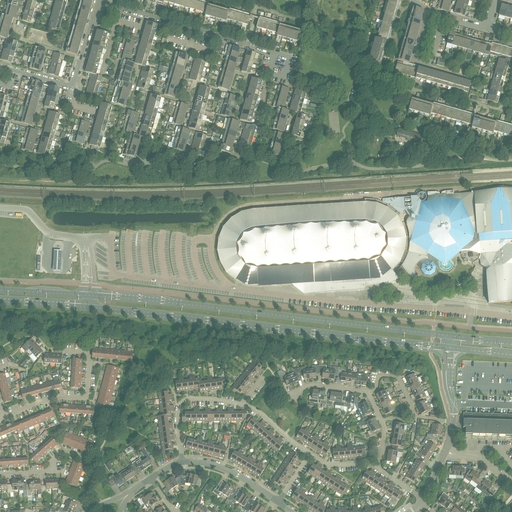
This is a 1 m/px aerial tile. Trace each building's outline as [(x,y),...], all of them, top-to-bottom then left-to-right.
[(9,0),(8,5),(18,8),(20,3),(9,0)] [(81,0),(80,6),(90,9),(92,3),(81,0)] [(227,20),(248,26),(249,20),(252,21),(253,17),(250,16),(251,15),(229,9),(229,11),(208,5),(208,3),(198,0),(147,0),(163,4),(164,2),(205,14),(205,16),(226,22),(227,20)] [(376,65),(381,66),(381,63),(380,63),(386,42),(388,43),(400,1),(399,1),(399,0),(388,0),(377,39),(375,39),(369,60),(377,62),(376,65)] [(56,2),(54,7),(65,10),(66,5),(56,2)] [(437,9),(446,11),(446,9),(448,10),(449,6),(438,3),(437,4),(438,4),(437,9)] [(466,11),(467,6),(457,3),(455,8),(466,11)] [(8,5),(6,11),(17,14),(18,8),(8,5)] [(80,6),(78,11),(89,14),(90,9),(80,6)] [(499,15),(505,17),(508,7),(502,6),(499,15)] [(54,7),(53,13),(63,16),(65,10),(54,7)] [(413,8),(411,13),(422,16),(423,11),(413,8)] [(455,14),(465,16),(466,11),(455,8),(454,13),(455,14)] [(5,16),(13,18),(14,19),(15,19),(17,14),(6,11),(5,16)] [(78,11),(77,16),(87,19),(89,14),(78,11)] [(53,13),(51,18),(62,21),(63,16),(53,13)] [(411,13),(410,18),(420,21),(422,16),(411,13)] [(11,24),(11,23),(13,18),(5,16),(3,15),(2,15),(1,21),(11,24)] [(77,16),(75,21),(86,24),(87,19),(77,16)] [(51,18),(50,23),(60,26),(62,21),(51,18)] [(300,35),(303,35),(304,31),(301,30),(301,32),(280,26),(281,24),(259,18),(256,28),(277,34),(277,36),(298,42),(300,35)] [(410,18),(408,24),(419,27),(420,21),(410,18)] [(0,25),(10,29),(10,28),(11,24),(1,21),(0,23),(0,25)] [(75,21),(74,26),(85,29),(86,24),(75,21)] [(156,29),(157,25),(147,22),(146,22),(145,27),(157,31),(157,29),(156,29)] [(48,28),(59,31),(60,26),(50,23),(48,28)] [(408,24),(407,29),(418,32),(419,27),(408,24)] [(8,34),(9,30),(10,29),(0,25),(0,31),(4,32),(4,33),(8,34)] [(74,26),(72,32),(83,35),(85,29),(74,26)] [(154,36),(155,32),(156,32),(157,31),(145,27),(143,32),(154,36)] [(407,29),(405,34),(416,37),(418,32),(407,29)] [(4,39),(7,40),(7,39),(8,34),(4,33),(4,32),(0,31),(0,37),(1,38),(2,38),(4,39)] [(108,34),(105,33),(97,31),(96,36),(106,39),(108,34)] [(72,32),(71,37),(82,40),(83,35),(72,32)] [(153,40),(154,36),(143,32),(142,38),(154,41),(154,40),(153,40)] [(450,33),(447,43),(452,45),(455,34),(450,33)] [(405,34),(404,39),(415,42),(416,37),(405,34)] [(460,36),(455,34),(452,45),(451,48),(456,49),(457,46),(460,36)] [(96,36),(94,41),(105,44),(106,39),(96,36)] [(457,46),(463,48),(466,37),(460,36),(457,46)] [(71,37),(70,42),(80,45),(82,40),(71,37)] [(463,48),(468,49),(471,39),(466,37),(463,48)] [(124,38),(123,43),(133,46),(135,41),(134,41),(131,40),(124,38)] [(151,46),(153,42),(154,41),(142,38),(142,39),(141,43),(151,46)] [(7,39),(7,40),(5,45),(18,48),(18,47),(16,46),(18,42),(9,40),(7,39)] [(404,39),(402,44),(413,47),(415,42),(404,39)] [(468,49),(473,51),(476,40),(471,39),(468,49)] [(473,51),(478,52),(481,42),(476,40),(473,51)] [(94,41),(93,46),(103,50),(105,44),(94,41)] [(70,42),(68,47),(79,50),(80,45),(70,42)] [(478,52),(483,54),(486,43),(481,42),(478,52)] [(132,52),(133,46),(123,43),(121,49),(132,52)] [(150,50),(151,46),(141,43),(139,48),(151,52),(151,51),(151,50),(150,50)] [(491,45),(486,43),(483,54),(489,55),(491,45)] [(492,43),(491,45),(489,55),(489,54),(499,57),(501,50),(502,47),(492,43)] [(402,44),(401,49),(412,53),(413,47),(402,44)] [(15,53),(16,49),(18,49),(18,48),(5,45),(4,50),(15,53)] [(238,48),(230,46),(226,45),(225,50),(228,51),(239,54),(240,49),(239,48),(238,48)] [(93,46),(91,52),(102,55),(103,50),(93,46)] [(46,50),(44,50),(36,47),(34,51),(32,50),(31,52),(34,53),(45,56),(46,50)] [(66,53),(77,56),(79,50),(68,47),(66,53)] [(510,60),(511,54),(511,53),(511,49),(502,47),(501,50),(499,57),(510,60)] [(138,53),(148,56),(152,57),(154,52),(151,51),(151,52),(139,48),(138,53)] [(121,49),(120,54),(131,57),(132,52),(121,49)] [(401,49),(399,55),(410,58),(412,53),(401,49)] [(14,57),(15,53),(4,50),(2,55),(16,59),(16,57),(14,57)] [(228,51),(227,56),(237,59),(239,54),(228,51)] [(63,60),(64,55),(54,52),(52,58),(64,61),(64,60),(63,60)] [(91,52),(90,57),(100,60),(102,55),(91,52)] [(34,53),(33,58),(43,61),(45,56),(34,53)] [(147,62),(148,56),(138,53),(136,59),(147,62)] [(176,53),(175,57),(174,57),(173,58),(185,61),(187,56),(176,53)] [(118,59),(124,61),(129,62),(131,57),(120,54),(118,59)] [(2,60),(2,61),(12,63),(13,59),(16,60),(16,59),(2,55),(1,60),(2,60)] [(398,60),(408,63),(409,63),(410,58),(399,55),(398,60)] [(227,56),(225,61),(236,64),(237,59),(227,56)] [(33,58),(31,63),(42,66),(43,61),(33,58)] [(52,58),(51,63),(61,66),(63,62),(64,61),(52,58)] [(174,60),(173,63),(184,66),(185,61),(173,58),(173,59),(174,60)] [(206,61),(195,58),(193,64),(204,67),(206,61)] [(137,64),(142,66),(143,66),(146,67),(147,62),(136,59),(135,64),(136,64),(137,64)] [(499,59),(497,64),(508,67),(509,62),(499,59)] [(394,72),(399,74),(405,75),(407,67),(408,63),(398,60),(397,64),(394,72)] [(131,62),(129,62),(124,61),(123,66),(133,69),(135,64),(135,63),(133,63),(131,62)] [(225,61),(224,67),(234,70),(236,64),(225,61)] [(88,62),(87,66),(87,67),(98,70),(99,65),(88,62)] [(30,68),(38,71),(40,71),(42,66),(31,63),(30,68)] [(51,63),(49,68),(61,71),(61,70),(60,70),(61,66),(51,63)] [(173,63),(172,67),(171,67),(171,68),(182,72),(184,66),(173,63)] [(193,64),(192,69),(203,72),(204,67),(193,64)] [(506,72),(508,67),(497,64),(496,64),(495,65),(494,66),(494,67),(495,68),(495,69),(496,69),(506,72)] [(123,66),(121,71),(132,74),(133,69),(123,66)] [(153,73),(154,70),(154,69),(146,67),(143,66),(142,72),(153,75),(154,74),(153,73)] [(85,73),(88,74),(90,74),(91,74),(93,75),(96,76),(98,70),(87,67),(85,73)] [(412,68),(407,67),(405,75),(415,78),(417,72),(418,68),(417,70),(412,68)] [(58,76),(60,73),(61,71),(49,68),(48,73),(58,76)] [(171,70),(170,74),(181,77),(182,72),(171,68),(170,70),(171,70)] [(418,81),(420,82),(421,76),(423,69),(421,68),(418,68),(417,72),(415,78),(415,80),(418,81)] [(192,69),(190,74),(201,77),(203,72),(192,69)] [(420,82),(426,83),(429,71),(423,69),(421,76),(420,82)] [(496,69),(494,74),(505,77),(506,72),(496,69)] [(121,71),(120,76),(131,79),(132,74),(121,71)] [(222,71),(221,77),(232,80),(233,75),(222,71)] [(426,83),(431,85),(434,72),(429,71),(426,83)] [(142,72),(140,77),(151,80),(152,76),(153,76),(153,75),(142,72)] [(431,85),(436,86),(439,74),(434,72),(431,85)] [(99,76),(96,76),(93,75),(91,74),(90,80),(101,83),(102,77),(99,76)] [(170,74),(169,77),(164,75),(164,78),(168,79),(179,82),(181,77),(170,74)] [(193,80),(200,82),(201,77),(190,74),(189,79),(190,80),(192,80),(193,80)] [(436,86),(441,88),(445,75),(439,74),(436,86)] [(494,74),(493,80),(504,83),(505,77),(494,74)] [(441,88),(446,89),(450,77),(445,75),(441,88)] [(118,82),(120,83),(129,85),(131,79),(120,76),(118,82)] [(140,77),(139,82),(150,85),(151,84),(150,84),(151,80),(140,77)] [(221,77),(219,82),(230,85),(232,80),(221,77)] [(446,89),(452,90),(455,78),(450,77),(446,89)] [(263,81),(252,78),(250,83),(261,87),(263,81)] [(452,90),(457,92),(460,80),(455,78),(452,90)] [(168,80),(167,84),(178,87),(179,84),(179,82),(168,79),(167,80),(168,80)] [(42,83),(41,83),(31,80),(29,86),(31,86),(42,89),(43,84),(42,83)] [(90,80),(88,85),(99,88),(101,83),(90,80)] [(457,92),(462,93),(464,85),(465,81),(460,80),(457,92)] [(493,80),(491,85),(502,88),(504,83),(493,80)] [(467,95),(470,85),(472,86),(474,82),(471,81),(471,83),(469,82),(465,81),(464,85),(462,93),(465,94),(467,95)] [(146,90),(148,90),(149,86),(150,86),(150,85),(139,82),(137,87),(139,88),(141,89),(144,89),(146,90)] [(218,88),(226,90),(229,91),(230,85),(219,82),(218,88)] [(120,83),(119,88),(130,91),(131,85),(129,85),(120,83)] [(250,83),(249,89),(260,92),(261,87),(250,83)] [(167,84),(166,89),(176,92),(178,87),(167,84)] [(88,85),(87,90),(98,93),(99,88),(88,85)] [(491,85),(490,90),(501,93),(502,88),(491,85)] [(31,86),(30,92),(40,95),(42,89),(31,86)] [(209,93),(211,89),(201,86),(200,86),(198,91),(210,95),(210,94),(209,93)] [(279,86),(277,91),(288,94),(289,89),(279,86)] [(119,88),(118,93),(129,96),(130,91),(119,88)] [(175,98),(176,92),(166,89),(164,95),(174,98),(175,98)] [(249,89),(247,94),(258,97),(260,92),(249,89)] [(85,95),(96,98),(98,93),(87,90),(85,95)] [(296,91),(295,90),(293,96),(307,99),(307,98),(305,98),(306,93),(296,91)] [(487,95),(488,95),(499,98),(501,93),(490,90),(488,90),(487,95)] [(208,100),(209,96),(210,96),(210,95),(198,91),(197,97),(208,100)] [(277,91),(276,96),(287,99),(288,94),(277,91)] [(30,92),(28,97),(39,100),(40,95),(30,92)] [(9,97),(0,93),(0,99),(7,102),(9,97)] [(127,101),(129,96),(118,93),(116,98),(127,101)] [(151,94),(150,98),(149,100),(160,103),(161,98),(152,95),(151,94)] [(238,97),(227,94),(225,99),(236,102),(238,97)] [(247,94),(246,99),(257,102),(258,97),(247,94)] [(498,104),(499,98),(488,95),(487,101),(498,104)] [(276,96),(274,101),(285,104),(287,99),(276,96)] [(303,104),(304,100),(307,101),(307,99),(293,96),(292,101),(303,104)] [(28,97),(27,102),(38,105),(38,102),(39,100),(28,97)] [(207,104),(208,100),(197,97),(196,100),(195,102),(207,105),(208,104),(207,104)] [(115,104),(123,106),(126,107),(127,101),(116,98),(115,104)] [(411,102),(408,110),(430,116),(430,114),(472,125),(471,128),(492,134),(493,132),(511,137),(511,125),(497,121),(496,123),(475,117),(475,115),(434,103),(433,105),(412,99),(412,98),(409,98),(408,102),(411,102)] [(225,99),(224,104),(235,107),(236,102),(225,99)] [(246,99),(244,104),(255,107),(257,102),(246,99)] [(158,108),(160,103),(149,100),(148,105),(158,108)] [(273,107),(278,108),(282,109),(284,110),(285,104),(274,101),(273,107)] [(301,109),(303,104),(292,101),(291,106),(301,109)] [(27,102),(25,107),(36,110),(37,107),(38,105),(27,102)] [(188,105),(187,105),(185,104),(182,103),(177,102),(176,108),(187,111),(188,105)] [(205,110),(206,106),(207,106),(207,105),(195,102),(194,107),(205,110)] [(112,106),(104,104),(101,103),(100,108),(112,112),(112,111),(111,111),(112,106)] [(224,104),(222,109),(233,113),(235,107),(224,104)] [(244,104),(243,109),(254,113),(255,107),(244,104)] [(157,113),(158,108),(148,105),(146,110),(157,113)] [(290,112),(291,112),(297,114),(300,114),(301,109),(291,106),(289,111),(290,112)] [(25,107),(24,112),(35,115),(36,110),(25,107)] [(204,114),(205,110),(194,107),(192,112),(204,116),(205,115),(204,114)] [(109,117),(110,113),(111,113),(112,112),(100,108),(98,114),(109,117)] [(176,108),(174,113),(185,116),(187,111),(176,108)] [(288,117),(289,111),(287,111),(285,110),(284,110),(282,109),(278,108),(277,114),(288,117)] [(222,109),(221,115),(232,118),(233,113),(222,109)] [(243,109),(241,115),(252,118),(254,113),(243,109)] [(155,119),(157,113),(146,110),(146,111),(145,115),(155,119)] [(135,113),(128,111),(127,116),(134,118),(138,119),(139,114),(137,113),(135,113)] [(24,112),(22,117),(33,120),(35,115),(24,112)] [(60,115),(52,112),(50,112),(49,112),(48,117),(59,120),(60,115)] [(202,120),(203,117),(204,117),(204,116),(192,112),(191,117),(202,120)] [(174,113),(173,118),(184,121),(185,116),(174,113)] [(108,121),(109,117),(98,114),(97,119),(109,122),(109,121),(108,121)] [(286,122),(288,117),(277,114),(275,119),(286,122)] [(297,114),(296,119),(305,122),(306,121),(305,120),(306,116),(300,114),(297,114)] [(154,124),(155,119),(145,115),(143,121),(154,124)] [(240,120),(247,122),(251,123),(252,118),(241,115),(240,120)] [(127,116),(125,121),(133,123),(136,124),(138,119),(134,118),(127,116)] [(21,123),(29,125),(31,126),(32,126),(33,120),(22,117),(21,123)] [(57,126),(59,120),(48,117),(46,122),(57,126)] [(201,125),(202,120),(191,117),(189,123),(201,126),(202,125),(201,125)] [(183,126),(184,121),(173,118),(172,123),(183,126)] [(106,127),(107,123),(108,123),(109,122),(97,119),(95,124),(98,125),(106,127)] [(238,122),(237,122),(229,119),(227,123),(226,124),(238,128),(240,122),(238,122)] [(285,127),(286,122),(275,119),(274,124),(285,127)] [(0,120),(0,125),(9,128),(10,123),(0,120)] [(87,122),(85,122),(83,121),(78,120),(77,125),(88,128),(88,126),(89,123),(87,122)] [(135,129),(136,124),(133,123),(125,121),(124,125),(122,125),(122,126),(135,129)] [(153,129),(154,124),(143,121),(142,126),(153,129)] [(56,131),(57,126),(46,122),(45,128),(56,131)] [(199,131),(200,127),(201,127),(201,126),(189,123),(188,128),(189,128),(199,131)] [(227,126),(226,130),(237,133),(238,128),(226,124),(226,126),(227,126)] [(256,127),(245,124),(244,129),(254,132),(256,127)] [(273,129),(281,132),(283,133),(285,127),(274,124),(273,129)] [(0,131),(7,134),(9,128),(0,125),(0,131)] [(77,125),(75,130),(86,133),(88,128),(77,125)] [(107,132),(105,131),(106,127),(98,125),(96,130),(107,133),(107,132)] [(131,134),(133,135),(135,129),(122,126),(121,127),(124,127),(122,132),(131,134)] [(151,134),(153,129),(142,126),(140,131),(151,134)] [(189,130),(188,130),(179,127),(176,127),(175,132),(178,133),(189,136),(190,131),(189,130)] [(34,130),(27,128),(26,133),(37,136),(38,131),(36,130),(34,130)] [(103,137),(104,133),(106,134),(107,133),(96,130),(94,129),(92,134),(103,138),(103,137)] [(244,129),(242,134),(253,137),(254,132),(244,129)] [(75,130),(74,136),(85,139),(86,133),(75,130)] [(226,130),(224,135),(235,138),(237,133),(226,130)] [(293,130),(292,135),(293,136),(296,136),(298,137),(300,137),(303,138),(304,134),(305,133),(302,132),(293,130)] [(403,130),(401,137),(407,139),(407,140),(414,142),(414,141),(421,143),(421,141),(422,141),(423,139),(422,139),(423,136),(423,135),(403,130)] [(141,137),(149,139),(150,139),(151,134),(140,131),(139,136),(141,137)] [(205,139),(207,135),(196,132),(194,138),(206,141),(206,140),(205,139)] [(285,135),(274,132),(273,138),(284,141),(285,135)] [(26,133),(24,138),(35,141),(37,136),(26,133)] [(53,140),(54,135),(46,133),(44,138),(53,141),(55,142),(55,140),(53,140)] [(178,133),(176,138),(187,141),(189,136),(178,133)] [(106,138),(103,137),(103,138),(92,134),(91,139),(103,143),(104,143),(106,138)] [(137,135),(135,135),(133,135),(131,134),(129,139),(140,142),(141,137),(139,136),(137,135)] [(242,134),(241,139),(252,143),(253,142),(252,141),(253,137),(242,134)] [(224,135),(223,140),(234,143),(235,138),(224,135)] [(74,136),(72,141),(83,144),(85,139),(74,136)] [(34,147),(34,144),(37,145),(38,142),(36,142),(35,141),(24,138),(23,144),(34,147)] [(51,146),(53,141),(44,138),(42,138),(40,143),(51,146)] [(138,148),(140,142),(129,139),(126,138),(124,144),(128,145),(138,148)] [(176,138),(175,143),(186,146),(187,141),(176,138)] [(194,138),(193,143),(204,146),(205,142),(206,142),(206,141),(194,138)] [(273,138),(271,143),(282,146),(284,141),(273,138)] [(96,147),(98,147),(100,148),(101,144),(102,144),(103,143),(91,139),(89,145),(92,146),(94,146),(96,147)] [(242,146),(246,147),(250,148),(251,144),(252,144),(252,143),(241,139),(239,145),(242,146)] [(223,140),(222,144),(221,144),(220,145),(232,148),(233,144),(234,143),(223,140)] [(50,150),(51,146),(40,143),(39,148),(51,152),(51,151),(51,150),(50,150)] [(183,152),(184,152),(186,146),(175,143),(173,149),(182,151),(183,152)] [(193,143),(191,148),(203,151),(203,150),(202,150),(204,146),(193,143)] [(271,143),(270,148),(281,151),(282,146),(271,143)] [(23,144),(21,149),(32,152),(34,147),(23,144)] [(128,145),(126,150),(137,153),(138,148),(128,145)] [(220,151),(228,153),(229,153),(231,154),(232,148),(220,145),(220,146),(221,147),(220,151)] [(44,156),(46,156),(48,157),(49,153),(50,153),(50,154),(52,154),(53,152),(51,151),(51,152),(39,148),(38,151),(37,154),(38,154),(40,154),(42,155),(44,156)] [(201,156),(202,152),(203,153),(203,151),(191,148),(191,150),(190,153),(201,156)] [(268,153),(277,156),(279,156),(281,151),(270,148),(268,153)] [(136,158),(136,155),(137,153),(136,153),(126,150),(123,149),(122,154),(125,155),(127,156),(129,156),(131,157),(133,157),(134,158),(136,158)] [(511,190),(475,192),(474,192),(474,193),(473,193),(473,192),(471,192),(471,193),(460,194),(443,195),(428,196),(427,202),(421,202),(417,197),(382,199),(382,202),(386,204),(390,206),(392,208),(396,211),(399,214),(400,215),(404,211),(409,217),(407,219),(407,220),(406,222),(406,224),(407,227),(408,230),(409,234),(409,242),(409,248),(408,251),(408,253),(407,256),(405,259),(403,263),(401,266),(400,262),(405,251),(406,239),(403,227),(397,216),(388,208),(377,204),(343,204),(287,207),(253,210),(242,212),(231,218),(225,225),(223,227),(218,239),(217,251),(220,262),(226,273),(235,281),(236,281),(246,286),(259,286),(292,284),(292,285),(304,294),(313,292),(314,293),(343,291),(364,290),(365,286),(373,284),(374,285),(380,284),(380,283),(382,282),(383,282),(384,281),(385,281),(386,280),(387,280),(388,279),(390,281),(391,280),(391,278),(393,277),(394,275),(395,275),(398,273),(398,272),(397,271),(399,269),(401,266),(402,267),(404,270),(406,272),(409,275),(411,277),(414,279),(415,276),(415,275),(415,274),(414,273),(414,271),(415,270),(415,269),(415,267),(416,266),(417,265),(418,263),(419,262),(419,261),(422,264),(420,270),(424,275),(430,276),(435,273),(438,260),(445,265),(460,252),(463,260),(463,261),(464,261),(464,262),(465,262),(466,261),(466,260),(467,260),(467,261),(473,263),(478,260),(479,260),(480,265),(483,266),(486,268),(486,271),(486,275),(486,286),(487,298),(488,303),(511,301),(511,190)] [(54,250),(53,271),(61,272),(61,251),(54,250)] [(25,345),(28,349),(36,343),(32,339),(25,345)] [(28,349),(32,353),(39,347),(36,343),(28,349)] [(40,354),(41,355),(44,353),(39,347),(32,353),(36,358),(40,354)] [(41,355),(42,356),(43,357),(45,357),(44,363),(50,363),(51,354),(45,354),(44,353),(41,355)] [(262,367),(253,360),(249,365),(260,374),(263,371),(260,369),(262,367)] [(107,365),(106,371),(117,374),(119,368),(107,365)] [(249,365),(246,370),(254,377),(256,374),(259,376),(260,374),(249,365)] [(312,366),(312,370),(309,370),(310,379),(316,378),(315,374),(319,374),(319,366),(314,366),(312,366)] [(322,378),(328,379),(329,370),(326,370),(326,366),(323,366),(319,366),(319,374),(323,374),(322,378)] [(300,377),(303,376),(304,380),(310,379),(309,370),(306,370),(305,367),(302,367),(298,368),(300,377)] [(333,367),(332,370),(329,370),(328,379),(334,380),(334,376),(338,376),(339,372),(338,372),(339,369),(339,368),(333,367)] [(297,378),(300,377),(298,368),(293,369),(290,370),(292,374),(289,375),(293,384),(298,381),(297,378)] [(246,370),(242,375),(253,384),(256,380),(253,378),(254,377),(246,370)] [(282,384),(283,384),(285,382),(287,386),(293,384),(289,375),(286,376),(285,373),(281,370),(277,372),(282,384)] [(106,371),(104,377),(119,380),(119,379),(116,378),(117,374),(106,371)] [(405,378),(406,378),(408,383),(417,378),(415,374),(413,371),(404,375),(405,378)] [(370,375),(367,375),(362,374),(361,385),(366,386),(366,382),(369,382),(370,375)] [(242,375),(238,380),(246,386),(249,383),(252,385),(253,384),(242,375)] [(104,377),(103,382),(114,385),(115,381),(118,381),(119,380),(104,377)] [(218,378),(219,380),(216,380),(217,390),(223,389),(222,384),(225,384),(225,377),(218,378)] [(409,385),(406,387),(407,389),(419,383),(417,378),(408,383),(409,385)] [(238,380),(234,385),(245,393),(248,389),(246,387),(246,386),(238,380)] [(103,382),(101,388),(113,391),(114,385),(103,382)] [(408,391),(411,389),(413,392),(421,388),(419,383),(407,389),(408,391)] [(245,394),(245,393),(234,385),(230,390),(238,396),(242,391),(245,394)] [(101,388),(100,393),(111,396),(113,391),(101,388)] [(414,394),(410,396),(411,398),(424,392),(421,388),(413,392),(414,394)] [(378,400),(379,400),(390,394),(388,389),(376,395),(378,400)] [(308,402),(314,403),(317,403),(319,391),(313,390),(312,396),(309,396),(308,402)] [(317,403),(322,404),(321,408),(326,408),(326,404),(327,398),(327,397),(324,397),(325,392),(319,391),(317,403)] [(417,401),(423,398),(426,397),(424,392),(411,398),(412,400),(416,398),(417,401)] [(100,393),(98,399),(110,401),(111,396),(100,393)] [(332,405),(332,402),(336,402),(335,406),(337,394),(331,393),(330,399),(327,398),(326,404),(332,405)] [(345,401),(342,400),(343,394),(337,394),(335,406),(344,407),(345,401)] [(379,404),(380,405),(389,401),(387,396),(390,395),(390,394),(379,400),(380,402),(380,403),(379,404)] [(349,395),(348,401),(345,401),(344,407),(350,408),(355,408),(356,407),(354,405),(360,402),(358,398),(354,397),(355,396),(349,395)] [(428,396),(426,397),(423,398),(424,401),(417,404),(419,409),(428,405),(426,400),(429,399),(428,396)] [(109,407),(110,401),(98,399),(97,404),(109,407)] [(382,407),(383,409),(384,409),(392,406),(389,401),(380,405),(380,407),(382,407)] [(367,402),(361,405),(360,402),(354,405),(356,407),(357,410),(356,412),(357,414),(369,408),(367,402)] [(430,410),(428,406),(430,405),(432,408),(435,406),(433,403),(431,405),(430,404),(428,405),(419,409),(421,414),(430,410)] [(394,411),(392,406),(384,409),(383,409),(383,410),(385,415),(394,411)] [(368,419),(366,416),(372,413),(369,408),(357,414),(358,416),(360,416),(362,421),(368,419)] [(55,417),(52,410),(46,412),(49,419),(55,417)] [(242,419),(245,419),(246,419),(246,411),(239,411),(239,412),(236,412),(236,421),(242,421),(242,419)] [(46,412),(41,414),(44,421),(49,419),(46,412)] [(41,414),(36,416),(39,424),(44,421),(41,414)] [(252,415),(246,421),(249,423),(247,425),(251,429),(257,422),(255,420),(256,419),(252,415)] [(463,422),(463,428),(465,428),(465,436),(466,436),(511,437),(511,417),(493,417),(474,416),(463,415),(463,420),(463,422)] [(36,416),(30,419),(33,426),(39,424),(36,416)] [(30,419),(25,421),(28,428),(33,426),(30,419)] [(368,425),(369,428),(377,424),(374,419),(369,421),(368,419),(362,421),(362,422),(359,423),(361,427),(364,425),(364,426),(368,425)] [(25,421),(20,423),(23,430),(28,428),(25,421)] [(251,429),(255,433),(264,423),(262,421),(259,424),(257,422),(251,429)] [(435,425),(435,422),(429,421),(428,424),(432,424),(432,430),(441,431),(442,426),(435,425)] [(14,423),(8,425),(11,432),(16,430),(17,433),(18,433),(14,423)] [(14,423),(18,433),(23,430),(20,423),(15,425),(14,423)] [(255,433),(260,437),(266,430),(264,428),(266,425),(264,423),(255,433)] [(375,435),(374,432),(379,429),(377,424),(369,428),(371,431),(365,433),(368,438),(375,435)] [(8,425),(3,427),(6,434),(11,432),(8,425)] [(295,438),(300,441),(308,429),(306,428),(304,431),(301,429),(295,438)] [(260,437),(264,440),(272,431),(270,429),(268,432),(266,430),(260,437)] [(300,441),(305,444),(311,436),(308,434),(310,431),(308,429),(300,441)] [(432,430),(431,435),(427,434),(426,437),(437,441),(438,440),(439,440),(439,436),(440,436),(441,431),(432,430)] [(264,440),(268,444),(274,438),(272,436),(275,433),(272,431),(264,440)] [(62,443),(68,446),(72,435),(66,432),(62,443)] [(305,444),(310,447),(318,436),(315,434),(313,437),(311,436),(305,444)] [(68,446),(73,448),(77,437),(72,435),(68,446)] [(183,443),(187,444),(185,448),(191,450),(194,440),(191,439),(191,438),(185,436),(183,443)] [(310,447),(315,450),(320,442),(318,440),(320,437),(318,436),(310,447)] [(73,448),(78,450),(82,439),(77,437),(73,448)] [(191,450),(197,451),(200,438),(198,437),(197,441),(194,440),(191,450)] [(268,444),(272,448),(281,439),(279,437),(276,439),(274,438),(268,444)] [(436,447),(436,446),(438,443),(437,442),(437,441),(426,437),(422,444),(422,443),(434,451),(436,447)] [(58,444),(52,438),(48,442),(53,448),(58,444)] [(197,451),(202,453),(205,443),(202,442),(203,439),(200,438),(197,451)] [(78,450),(84,452),(88,441),(82,439),(78,450)] [(277,452),(283,446),(281,443),(283,441),(281,439),(272,448),(277,452)] [(391,445),(396,446),(397,447),(397,449),(403,450),(404,447),(401,446),(402,441),(393,440),(393,439),(392,439),(391,445)] [(202,453),(208,454),(211,441),(209,440),(208,444),(205,443),(202,453)] [(84,452),(89,454),(93,443),(88,441),(84,452)] [(208,454),(213,456),(216,446),(213,445),(214,442),(211,441),(208,454)] [(315,450),(319,454),(327,442),(325,441),(323,444),(320,442),(315,450)] [(48,442),(44,446),(49,452),(53,448),(48,442)] [(324,457),(330,448),(327,447),(329,444),(327,442),(319,454),(324,457)] [(166,450),(166,453),(174,452),(173,446),(172,446),(171,443),(161,445),(162,451),(166,450)] [(213,456),(219,457),(222,444),(219,443),(219,447),(216,446),(213,456)] [(431,455),(434,451),(422,443),(420,445),(424,447),(423,450),(431,455)] [(225,444),(222,444),(219,457),(224,459),(227,449),(224,448),(225,444)] [(44,446),(39,450),(45,456),(49,452),(44,446)] [(362,453),(365,452),(365,446),(358,446),(358,448),(356,448),(356,458),(362,458),(362,453)] [(240,448),(239,450),(237,453),(234,451),(229,460),(234,463),(241,451),(242,450),(240,448)] [(140,453),(145,460),(143,461),(141,458),(140,459),(146,468),(151,465),(150,464),(153,462),(145,449),(140,453)] [(388,451),(388,453),(387,454),(386,454),(386,456),(396,457),(397,452),(403,453),(403,450),(397,449),(397,452),(388,451)] [(39,450),(35,453),(40,459),(45,456),(39,450)] [(423,450),(420,454),(414,450),(412,453),(413,454),(413,453),(415,455),(423,460),(425,458),(428,460),(431,455),(423,450)] [(234,463),(239,466),(244,457),(242,456),(244,453),(241,451),(234,463)] [(291,451),(287,457),(298,464),(300,461),(297,459),(299,456),(291,451)] [(36,463),(40,459),(35,453),(31,457),(36,463)] [(239,466),(244,469),(251,457),(252,455),(250,454),(249,456),(247,459),(244,457),(239,466)] [(417,460),(414,464),(422,469),(425,465),(422,463),(423,460),(415,455),(413,458),(417,460)] [(244,469),(249,472),(254,463),(251,462),(253,458),(251,457),(244,469)] [(287,457),(284,462),(292,467),(294,464),(297,466),(298,464),(287,457)] [(141,472),(146,468),(140,459),(140,458),(132,463),(133,465),(137,470),(139,468),(141,472)] [(85,465),(74,461),(71,467),(82,471),(85,465)] [(409,463),(413,466),(411,468),(419,474),(422,469),(414,464),(410,461),(409,463)] [(249,472),(254,475),(261,463),(259,462),(257,465),(254,463),(249,472)] [(284,462),(281,467),(291,474),(294,470),(291,468),(292,467),(284,462)] [(263,464),(261,463),(254,475),(259,478),(264,469),(261,467),(263,464)] [(307,473),(312,476),(320,465),(318,463),(316,466),(313,464),(307,473)] [(128,468),(129,470),(127,472),(131,478),(136,475),(134,472),(137,470),(133,465),(128,468)] [(312,476),(317,479),(323,471),(321,469),(322,466),(320,465),(312,476)] [(449,475),(456,475),(457,467),(452,466),(452,465),(449,465),(449,469),(446,469),(446,474),(449,475)] [(469,466),(464,466),(465,466),(461,465),(461,467),(457,467),(456,475),(464,476),(464,473),(466,473),(470,467),(469,466)] [(71,467),(69,472),(80,476),(82,471),(71,467)] [(281,467),(277,472),(285,477),(287,473),(290,475),(291,474),(281,467)] [(411,468),(410,471),(406,468),(404,470),(417,478),(419,474),(411,468)] [(465,476),(464,478),(470,482),(471,480),(477,473),(473,471),(474,470),(471,468),(465,476)] [(317,479),(322,482),(330,471),(327,469),(325,472),(323,471),(317,479)] [(361,479),(366,483),(374,471),(371,469),(369,472),(367,471),(361,479)] [(125,470),(123,471),(118,474),(119,475),(118,475),(121,480),(124,478),(126,482),(131,478),(127,472),(125,470)] [(414,482),(417,478),(404,470),(403,472),(407,474),(406,477),(414,482)] [(322,482),(327,486),(332,477),(330,476),(332,473),(330,471),(322,482)] [(366,483),(371,486),(376,477),(374,476),(376,472),(374,471),(366,483)] [(69,472),(67,477),(78,481),(80,476),(69,472)] [(277,472),(274,477),(284,484),(287,480),(284,478),(285,477),(277,472)] [(477,473),(471,480),(477,485),(483,477),(481,475),(480,476),(477,473)] [(185,483),(191,484),(193,475),(186,474),(185,479),(181,478),(182,485),(184,486),(185,483)] [(122,482),(121,480),(118,475),(115,477),(113,475),(107,480),(110,485),(115,482),(117,485),(122,482)] [(201,478),(198,477),(199,476),(193,475),(191,484),(197,486),(196,488),(199,489),(201,478)] [(327,486),(331,489),(339,477),(337,475),(335,479),(332,477),(327,486)] [(371,486),(376,489),(383,477),(381,476),(379,479),(376,477),(371,486)] [(65,483),(76,487),(78,481),(67,477),(65,483)] [(180,487),(182,485),(181,478),(176,481),(173,477),(168,480),(173,488),(178,485),(180,487)] [(270,483),(275,486),(276,483),(280,485),(281,483),(284,485),(284,484),(274,477),(270,483)] [(342,479),(339,477),(331,489),(336,492),(342,483),(340,482),(342,479)] [(376,489),(380,492),(386,483),(384,482),(386,479),(383,477),(376,489)] [(477,485),(476,487),(482,492),(483,489),(488,483),(485,480),(486,479),(483,477),(477,485)] [(23,479),(18,480),(18,489),(18,491),(23,491),(23,497),(27,496),(27,488),(27,484),(24,484),(23,479)] [(46,487),(44,487),(44,494),(47,494),(47,489),(52,489),(51,479),(46,480),(46,487)] [(60,485),(57,485),(57,479),(56,479),(51,479),(52,489),(56,489),(58,489),(58,493),(61,493),(60,485)] [(6,480),(1,481),(1,490),(7,490),(7,493),(10,493),(10,485),(7,485),(6,480)] [(13,484),(10,485),(10,493),(13,493),(13,491),(15,491),(15,489),(18,489),(18,480),(12,480),(13,484)] [(33,493),(33,490),(35,490),(35,480),(29,481),(30,488),(27,488),(27,496),(27,497),(32,496),(31,493),(33,493)] [(40,480),(35,480),(35,490),(38,490),(38,495),(44,494),(44,487),(41,487),(40,480)] [(163,490),(167,495),(170,494),(168,492),(173,488),(168,480),(163,483),(166,488),(163,490)] [(380,492),(385,495),(393,483),(390,482),(388,485),(386,483),(380,492)] [(218,491),(223,494),(228,486),(223,483),(220,488),(217,486),(214,491),(217,493),(218,491)] [(350,487),(347,486),(345,484),(344,485),(342,483),(336,492),(341,495),(343,492),(346,494),(350,487)] [(385,495),(390,498),(395,490),(393,488),(395,485),(393,483),(385,495)] [(483,489),(482,492),(488,497),(490,494),(492,496),(498,488),(497,487),(496,486),(493,484),(492,485),(488,483),(483,489)] [(227,500),(229,501),(230,501),(230,500),(233,496),(230,494),(233,489),(228,486),(223,494),(228,498),(227,500)] [(291,498),(296,501),(304,490),(301,488),(299,491),(297,489),(291,498)] [(296,501),(301,504),(306,496),(304,494),(306,491),(304,490),(296,501)] [(397,498),(399,500),(404,493),(399,490),(398,491),(395,490),(390,498),(395,501),(397,498)] [(154,493),(152,492),(144,498),(147,503),(155,497),(153,494),(154,493)] [(234,500),(239,504),(244,495),(242,494),(243,493),(241,492),(239,492),(236,497),(234,495),(233,496),(230,500),(230,501),(231,501),(233,502),(234,500)] [(239,504),(244,507),(243,509),(245,511),(249,505),(246,504),(249,499),(244,495),(239,504)] [(301,504),(305,508),(313,496),(311,495),(309,498),(306,496),(301,504)] [(439,504),(442,507),(448,499),(442,495),(436,503),(438,505),(439,504)] [(62,499),(67,500),(65,505),(74,509),(76,504),(71,502),(71,499),(63,496),(62,499)] [(305,508),(310,511),(316,502),(313,500),(315,497),(313,496),(305,508)] [(158,505),(156,503),(158,501),(155,497),(147,503),(150,507),(152,510),(158,505)] [(195,504),(198,506),(193,511),(200,511),(204,507),(199,504),(201,500),(199,499),(195,504)] [(445,510),(447,511),(454,504),(448,499),(442,507),(446,509),(445,510)] [(310,511),(312,511),(316,511),(323,502),(320,501),(318,504),(316,502),(310,511)] [(247,511),(248,511),(249,510),(251,511),(255,511),(260,506),(258,504),(259,503),(257,502),(255,502),(252,507),(249,505),(245,511),(247,511)] [(323,511),(326,509),(323,507),(325,504),(323,502),(316,511),(323,511)]
